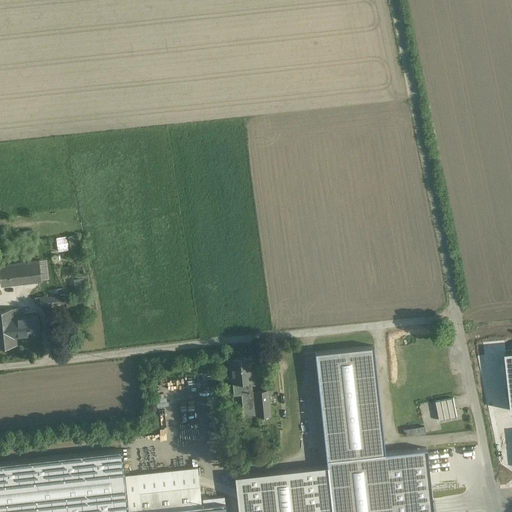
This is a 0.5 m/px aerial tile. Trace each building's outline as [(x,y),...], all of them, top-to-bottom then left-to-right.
[(41,280),(38,259),(0,264),(0,277),(1,286),(41,280)] [(63,297),(39,299),(40,306),(64,304),(63,297)] [(15,336),(13,318),(13,309),(0,310),(0,347),(16,345),(15,336)] [(13,318),(15,336),(39,334),(37,316),(13,318)] [(373,346),(315,352),(327,459),(385,453),(373,346)] [(249,358),(230,360),(233,383),(249,381),(252,381),(249,358)] [(249,381),(233,383),(234,395),(241,395),(250,394),(250,393),(249,381)] [(267,391),(255,392),(258,416),(270,415),(267,391)] [(255,392),(250,393),(250,394),(241,395),(244,418),(258,416),(255,392)] [(457,417),(453,398),(436,401),(440,420),(457,417)] [(426,433),(425,426),(405,430),(407,436),(426,433)] [(327,466),(332,511),(433,511),(427,448),(385,453),(327,459),(327,466)] [(122,450),(0,462),(0,511),(128,511),(125,476),(122,450)] [(234,476),(238,511),(332,511),(327,466),(234,476)] [(125,476),(128,511),(140,511),(202,505),(198,468),(125,476)] [(202,505),(140,511),(226,511),(225,503),(202,505)]
